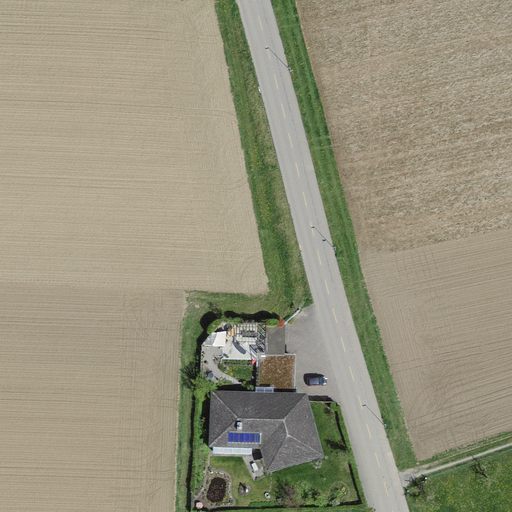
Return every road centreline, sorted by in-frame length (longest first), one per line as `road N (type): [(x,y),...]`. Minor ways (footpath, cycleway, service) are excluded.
road 1 (unclassified): [(394,511),(252,0)]
road 2 (track): [(388,485),(511,442)]
